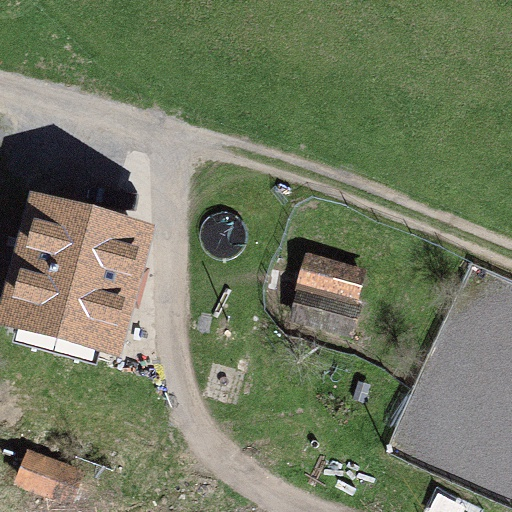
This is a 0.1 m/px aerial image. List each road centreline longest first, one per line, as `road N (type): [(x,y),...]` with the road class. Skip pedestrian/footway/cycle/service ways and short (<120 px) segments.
road 1 (track): [(0,94),(511,271)]
road 2 (track): [(281,511),(205,479),(174,148)]
